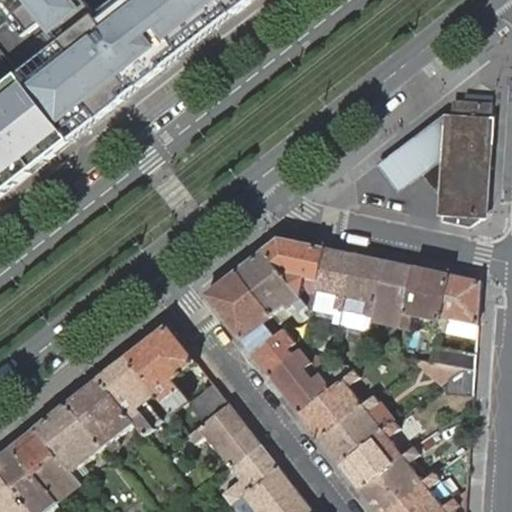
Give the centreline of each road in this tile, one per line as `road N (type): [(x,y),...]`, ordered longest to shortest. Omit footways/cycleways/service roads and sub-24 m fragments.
road 1 (tertiary): [(349,0),(0,273)]
road 2 (residential): [(341,511),(150,263)]
road 3 (tertiary): [(261,176),(485,0)]
road 4 (residential): [(261,176),(296,213),(511,261)]
road 5 (tertiary): [(0,382),(150,263)]
road 6 (tertiary): [(150,263),(261,176)]
